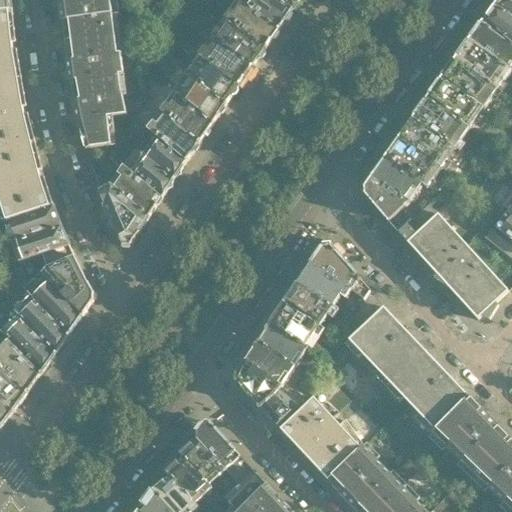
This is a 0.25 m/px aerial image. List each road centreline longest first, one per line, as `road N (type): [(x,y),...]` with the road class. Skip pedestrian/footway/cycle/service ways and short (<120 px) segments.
road 1 (residential): [(354,0),(141,304)]
road 2 (residential): [(34,0),(60,148),(81,215),(111,274),(141,304)]
road 3 (residential): [(478,372),(311,193)]
road 4 (residential): [(141,304),(0,498)]
road 5 (residential): [(311,193),(451,0)]
road 6 (residential): [(188,375),(311,193)]
road 7 (residential): [(188,375),(323,511)]
road 8 (residential): [(86,511),(188,375)]
